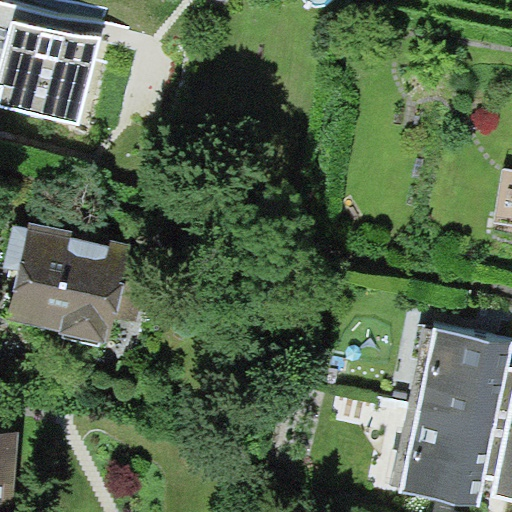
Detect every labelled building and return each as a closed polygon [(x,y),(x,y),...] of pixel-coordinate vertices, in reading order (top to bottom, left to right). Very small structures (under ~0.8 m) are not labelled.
[(16,5),(0,0),(0,107),(78,127),(101,43),(12,20),(16,5)] [(85,221),(30,212),(12,328),(112,344),(140,326),(141,273),(81,244),(85,221)] [(511,366),(511,338),(436,323),(402,493),(483,509),(511,366)] [(11,511),(16,433),(0,431),(0,511),(11,511)] [(511,431),(500,498),(511,499),(511,431)]
